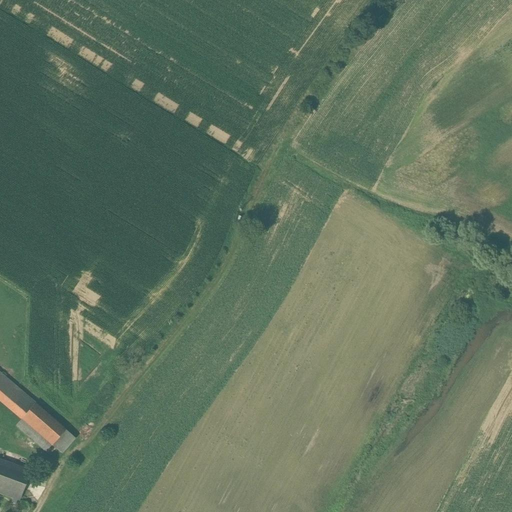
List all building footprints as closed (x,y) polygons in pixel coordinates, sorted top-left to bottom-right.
[(16,387),(0,373),(0,400),(21,419),(35,403),(16,387)] [(65,430),(35,403),(21,419),(52,445),(65,430)] [(52,445),(21,419),(15,426),(45,452),(52,445)] [(65,430),(52,445),(61,453),(73,437),(65,430)] [(0,459),(0,493),(19,500),(30,471),(0,459)]
